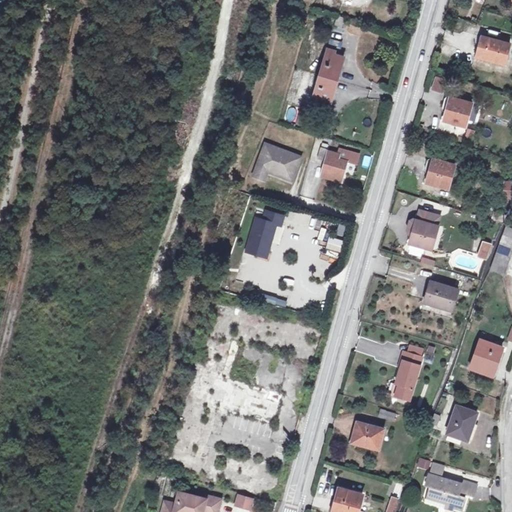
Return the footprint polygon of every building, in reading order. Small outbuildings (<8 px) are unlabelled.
[(343,27),(345,18),(338,16),(335,25),(343,27)] [(505,64),(511,44),(482,37),(477,57),(505,64)] [(328,50),(321,76),(338,81),(344,58),(334,56),(335,52),(328,50)] [(331,103),(338,81),(321,76),(314,102),(320,104),(322,100),(331,103)] [(447,81),(436,77),(432,89),(443,92),(447,81)] [(472,103),(451,97),(448,96),(445,98),(442,108),(444,111),(447,112),(444,121),(466,127),(472,103)] [(322,176),(342,182),(347,162),(339,159),(340,155),(330,152),(330,150),(329,150),(330,145),(324,144),(323,148),(321,147),(318,159),(324,161),(324,164),(326,165),(322,176)] [(300,158),(267,145),(255,175),(257,176),(264,179),(267,170),(292,179),(300,158)] [(455,165),(434,159),(431,158),(428,160),(425,170),(427,173),(430,174),(427,183),(448,189),(455,165)] [(348,163),(346,173),(354,175),(356,165),(348,163)] [(420,210),(417,220),(438,226),(441,217),(420,210)] [(258,218),(246,251),(266,258),(277,225),(282,227),(285,218),(268,212),(265,221),(258,218)] [(504,224),(507,216),(494,212),(492,220),(504,224)] [(432,250),(438,226),(417,220),(414,219),(411,221),(408,230),(410,233),(413,234),(410,244),(412,244),(424,248),(432,250)] [(490,270),(503,275),(511,252),(511,228),(507,227),(490,270)] [(491,245),(483,242),(478,256),(486,259),(491,245)] [(422,256),(424,248),(412,244),(410,252),(422,256)] [(244,272),(242,280),(259,285),(261,277),(244,272)] [(453,311),(459,290),(431,282),(425,300),(442,305),(441,308),(453,311)] [(285,307),(287,301),(267,295),(265,302),(285,307)] [(278,500),(287,467),(208,445),(200,444),(209,408),(217,410),(269,424),(275,426),(284,394),(282,393),(284,387),(275,385),(273,391),(223,377),(233,341),(315,365),(325,332),(218,302),(201,362),(197,361),(166,469),(278,500)] [(504,348),(481,340),(471,368),(493,376),(504,348)] [(410,401),(424,357),(406,352),(392,395),(410,401)] [(448,434),(468,441),(478,413),(457,406),(448,434)] [(200,444),(208,445),(217,410),(209,408),(200,444)] [(379,416),(394,420),(396,414),(386,412),(386,411),(381,409),(379,416)] [(441,416),(435,413),(431,423),(437,426),(441,416)] [(388,421),(386,428),(399,431),(401,424),(388,421)] [(358,422),(352,443),(379,450),(385,429),(358,422)] [(265,440),(271,441),(275,426),(269,424),(265,440)] [(422,458),(420,465),(429,468),(432,461),(422,458)] [(479,485),(465,480),(464,483),(432,472),(428,485),(431,486),(428,498),(447,504),(456,507),(455,509),(464,511),(469,497),(468,497),(469,495),(476,497),(479,485)] [(416,478),(413,484),(422,488),(425,482),(416,478)] [(396,482),(394,492),(401,493),(403,483),(396,482)] [(333,511),(358,511),(363,495),(340,489),(333,511)] [(217,511),(221,500),(206,496),(206,500),(180,493),(177,505),(176,510),(184,511),(183,511),(217,511)] [(255,501),(239,496),(236,506),(252,510),(255,501)] [(388,511),(391,511),(393,511),(398,499),(393,497),(388,511)] [(177,505),(166,503),(164,511),(175,511),(176,510),(177,505)]
